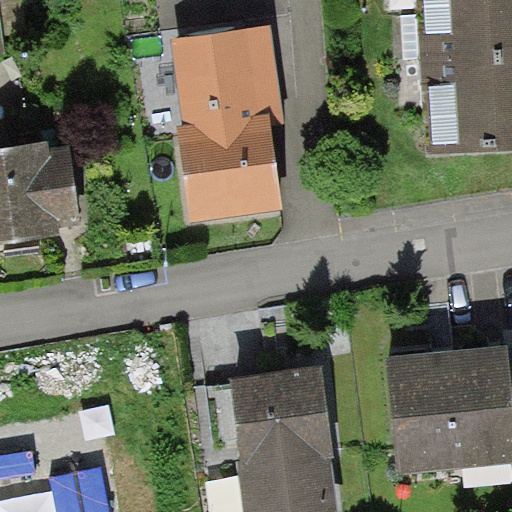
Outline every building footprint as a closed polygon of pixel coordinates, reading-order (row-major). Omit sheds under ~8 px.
[(511,0),(413,0),(414,14),(402,14),(404,60),(418,60),(419,88),(423,88),(426,156),(511,152),(511,0)] [(271,25),(172,39),(184,126),(177,127),(190,222),(284,209),(273,130),(285,129),(271,25)] [(49,141),(0,147),(0,244),(61,237),(60,228),(80,225),(70,146),(50,148),(49,141)] [(511,392),(508,346),(386,357),(397,475),(511,464),(511,392)] [(340,511),(320,366),(229,379),(241,461),(235,462),(242,511),(340,511)]
